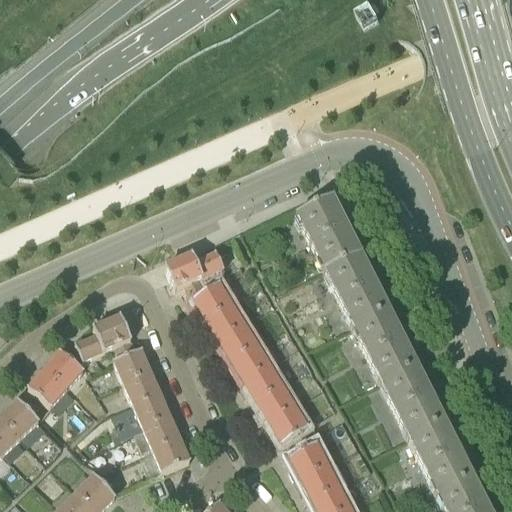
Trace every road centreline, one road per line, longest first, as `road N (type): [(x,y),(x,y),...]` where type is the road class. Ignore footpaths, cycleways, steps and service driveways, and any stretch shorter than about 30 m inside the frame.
road 1 (residential): [(0,298),(346,159)]
road 2 (residential): [(226,472),(135,285),(97,296),(0,370)]
road 3 (residential): [(511,441),(425,218),(373,164),(346,159)]
road 4 (trunk): [(0,157),(87,84),(211,0)]
road 5 (secondary): [(427,0),(511,233)]
road 6 (trunk): [(0,109),(129,0)]
road 7 (secondary): [(511,144),(469,0)]
